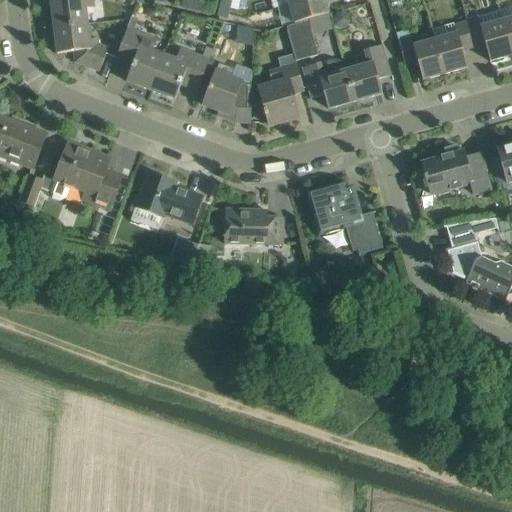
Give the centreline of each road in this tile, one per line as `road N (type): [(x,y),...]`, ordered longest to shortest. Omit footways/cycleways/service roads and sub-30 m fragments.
road 1 (track): [(0,324),(511,497)]
road 2 (unclassified): [(378,133),(271,162),(229,160),(39,82),(21,51),(15,0)]
road 3 (residential): [(378,133),(431,298),(511,338)]
road 4 (unclassified): [(511,95),(378,133)]
